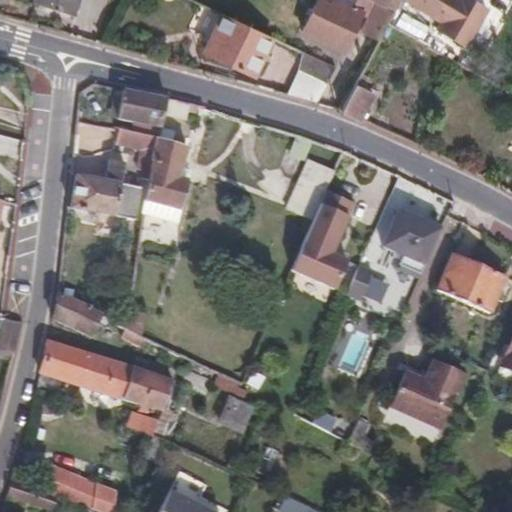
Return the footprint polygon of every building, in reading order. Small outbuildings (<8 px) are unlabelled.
[(75,0),(38,0),(71,12),(75,0)] [(343,50),(361,11),(337,0),(316,0),(302,31),(343,50)] [(364,31),(379,39),(389,23),(394,13),(371,0),(337,0),(361,11),(370,15),(364,31)] [(371,0),(394,13),(396,10),(399,5),(401,0),(371,0)] [(455,0),(401,0),(399,5),(418,16),(423,9),(443,21),(455,0)] [(394,13),(389,23),(457,61),(469,38),(453,30),(442,34),(396,10),(394,13)] [(273,37),(222,13),(204,50),(255,74),(273,37)] [(300,69),(328,81),(334,66),(304,52),(300,69)] [(340,111),(358,119),(372,93),(355,83),(340,111)] [(167,98),(123,89),(118,118),(161,128),(167,98)] [(155,139),(118,130),(116,145),(141,151),(137,168),(143,170),(142,178),(148,180),(155,139)] [(188,148),(159,140),(155,139),(148,180),(143,214),(177,223),(188,182),(180,179),(188,148)] [(78,176),(72,209),(134,219),(139,188),(120,184),(123,164),(108,162),(106,182),(78,176)] [(288,208),(313,220),(326,190),(301,179),(288,208)] [(389,230),(350,208),(331,241),(371,264),(389,230)] [(505,278),(450,254),(435,289),(490,314),(505,278)] [(56,293),(51,322),(89,337),(102,314),(87,306),(56,293)] [(275,306),(257,347),(269,352),(286,311),(275,306)] [(127,309),(124,329),(141,337),(145,313),(127,309)] [(19,322),(8,319),(1,317),(0,322),(0,347),(13,351),(19,322)] [(349,327),(334,367),(359,376),(374,336),(349,327)] [(511,334),(499,368),(511,373),(511,334)] [(47,341),(40,374),(81,386),(91,356),(47,341)] [(91,356),(81,386),(124,400),(134,369),(91,356)] [(404,371),(388,405),(440,429),(464,373),(434,361),(425,380),(404,371)] [(173,382),(134,369),(124,400),(161,411),(163,408),(173,382)] [(210,381),(187,372),(182,384),(205,393),(210,381)] [(246,390),(220,376),(216,386),(242,399),(246,390)] [(252,407),(228,398),(218,422),(242,432),(252,407)] [(172,412),(163,408),(161,411),(157,421),(152,435),(162,439),(172,412)] [(312,428),(332,433),(336,418),(316,413),(312,428)] [(152,435),(157,421),(134,414),(130,428),(152,435)] [(44,491),(60,498),(89,510),(99,488),(53,469),(44,491)] [(13,478),(8,492),(53,511),(60,498),(44,491),(13,478)] [(89,510),(93,511),(107,511),(114,495),(99,488),(89,510)] [(210,511),(168,490),(156,511),(210,511)] [(286,498),(277,511),(308,511),(309,511),(286,498)]
